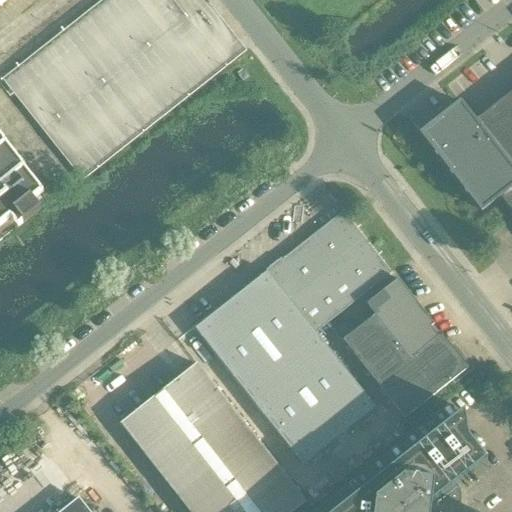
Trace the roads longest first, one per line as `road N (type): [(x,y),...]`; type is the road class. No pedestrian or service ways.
road 1 (unclassified): [(0,418),(345,143)]
road 2 (unclassified): [(511,350),(345,143)]
road 3 (residential): [(345,143),(511,10)]
road 4 (unknown): [(131,511),(65,427),(51,424),(0,460)]
road 5 (unclassified): [(345,143),(236,0)]
